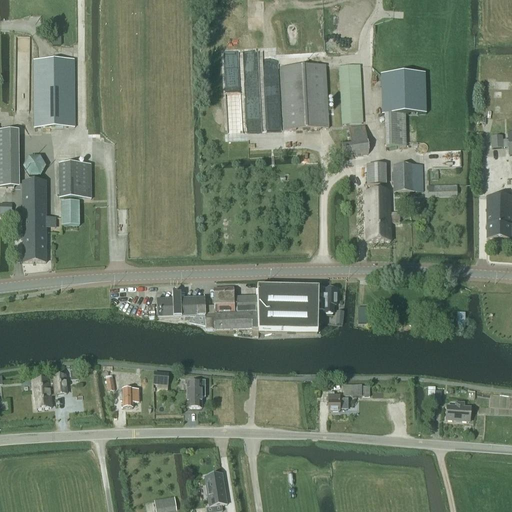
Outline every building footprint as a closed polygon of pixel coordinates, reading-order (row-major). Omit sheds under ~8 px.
[(33,130),(75,129),(74,62),(33,62),(33,130)] [(283,132),(329,130),(325,67),(279,69),(283,132)] [(362,125),(359,69),(339,69),(342,126),(362,125)] [(380,77),(381,117),(383,117),(405,117),(426,116),(425,76),(380,77)] [(406,149),(405,117),(383,117),(384,149),(406,149)] [(343,159),(368,155),(364,128),(349,130),(351,145),(341,146),(343,159)] [(0,189),(19,189),(19,133),(0,133),(0,189)] [(491,151),(503,150),(502,138),(490,139),(491,151)] [(40,179),(45,169),(39,159),(28,159),(23,169),(29,179),(40,179)] [(486,227),(485,241),(510,241),(511,227),(511,203),(511,161),(511,162),(511,169),(511,198),(485,199),(485,203),(485,227),(486,227)] [(59,202),(91,201),(91,167),(58,167),(59,202)] [(366,187),(386,187),(385,167),(366,167),(366,187)] [(393,194),(422,194),(422,167),(392,168),(393,194)] [(45,183),(22,184),(22,263),(22,265),(46,265),(46,231),(56,231),(55,220),(46,220),(45,183)] [(434,199),(457,199),(457,187),(428,188),(428,192),(434,192),(434,199)] [(391,244),(390,226),(400,226),(399,217),(397,217),(397,215),(392,215),(392,217),(391,217),(390,193),(364,194),(365,244),(391,244)] [(60,228),(79,228),(79,204),(60,204),(60,228)] [(0,215),(11,216),(11,206),(0,205),(0,215)] [(236,299),(236,301),(233,301),(233,290),(214,290),(214,309),(205,309),(204,301),(200,301),(202,328),(204,328),(205,332),(206,333),(215,333),(215,332),(252,331),(252,339),(258,339),(257,335),(257,299),(236,299)] [(317,314),(317,292),(257,291),(257,299),(257,335),(317,336),(317,314)] [(317,314),(325,314),(325,316),(333,316),(333,308),(336,308),(336,292),(325,292),(325,293),(317,292),(317,314)] [(202,328),(200,301),(180,302),(180,296),(176,296),(176,295),(175,294),(174,293),(173,293),(172,294),(172,295),(172,296),(172,302),(156,303),(157,321),(189,319),(189,325),(202,328)] [(77,372),(69,373),(70,383),(78,382),(77,372)] [(167,388),(168,376),(153,374),(152,387),(167,388)] [(32,385),(34,412),(51,410),(49,397),(54,396),(55,397),(66,396),(64,379),(53,380),(53,383),(48,384),(48,383),(32,385)] [(112,381),(106,382),(108,394),(114,393),(112,381)] [(201,399),(205,399),(204,382),(193,382),(193,383),(196,383),(196,385),(186,385),(186,410),(201,410),(201,399)] [(369,388),(361,388),(361,387),(343,387),(343,399),(369,399),(369,388)] [(434,393),(434,389),(428,389),(428,406),(430,406),(430,416),(434,416),(434,406),(440,406),(440,393),(434,393)] [(131,405),(138,405),(138,392),(119,393),(119,402),(122,401),(123,410),(132,410),(131,405)] [(328,414),(339,414),(338,398),(328,398),(328,414)] [(463,410),(463,406),(455,405),(455,409),(446,409),(445,423),(469,424),(469,423),(470,422),(471,418),(469,417),(470,410),(463,410)] [(221,477),(204,480),(209,510),(211,510),(221,508),(226,507),(221,477)] [(155,511),(175,511),(174,500),(154,504),(155,511)]
